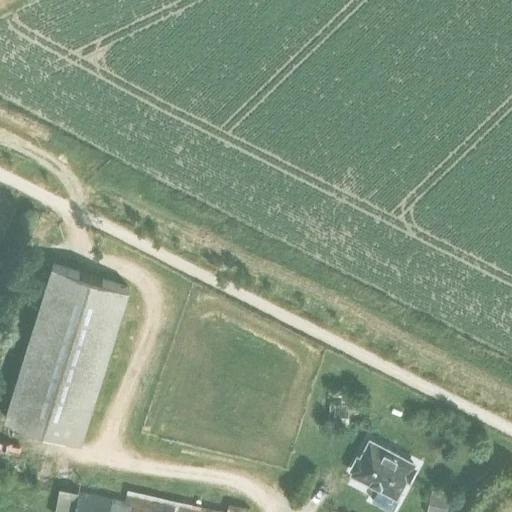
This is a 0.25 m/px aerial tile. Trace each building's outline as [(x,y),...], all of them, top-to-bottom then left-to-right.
[(53,261),(5,415),(82,439),(130,285),(53,261)] [(333,388),(331,420),(348,421),(349,417),(370,419),(371,398),(359,397),(359,390),(333,388)] [(358,449),(350,464),(352,466),(352,467),(379,481),(372,494),(393,505),(408,477),(411,478),(419,462),(416,460),(418,457),(370,432),(360,450),(358,449)] [(248,511),(250,504),(230,500),(228,509),(129,488),(127,498),(61,484),(55,511),(248,511)] [(452,511),(457,490),(433,485),(427,511),(428,511),(452,511)]
